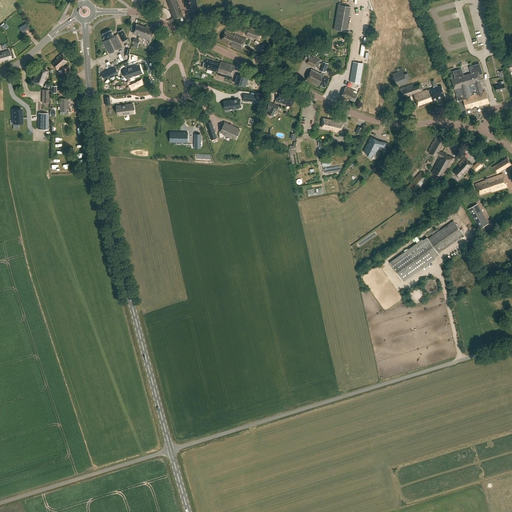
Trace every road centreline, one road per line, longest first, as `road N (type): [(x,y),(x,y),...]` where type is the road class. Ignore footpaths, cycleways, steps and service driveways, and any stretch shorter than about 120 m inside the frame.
road 1 (primary): [(170,450),(109,219),(84,20)]
road 2 (unclassified): [(170,450),(511,344)]
road 3 (tertiary): [(481,130),(363,117),(184,34)]
road 4 (unclassified): [(0,503),(170,450)]
